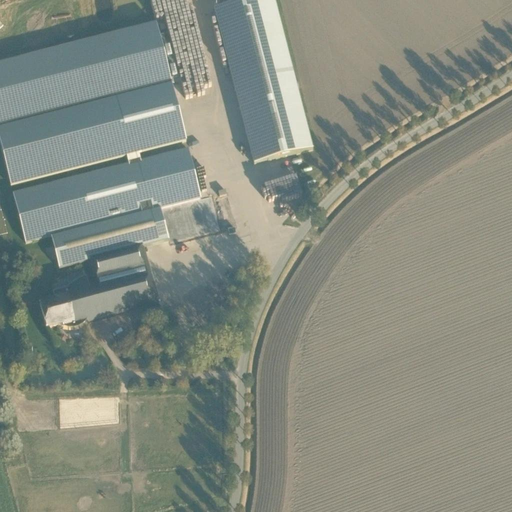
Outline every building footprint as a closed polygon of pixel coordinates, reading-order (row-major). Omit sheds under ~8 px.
[(313,150),(274,0),(247,0),(213,9),(254,165),(313,150)] [(0,64),(0,150),(10,189),(126,159),(128,166),(71,181),(71,180),(12,195),(25,246),(50,239),(84,230),(160,210),(201,200),(188,150),(140,163),(138,155),(186,143),(169,80),(178,77),(170,46),(161,48),(155,24),(0,64)] [(211,197),(201,200),(160,210),(168,242),(169,244),(220,231),(211,197)] [(168,242),(160,210),(84,230),(50,239),(58,272),(85,264),(143,249),(168,242)] [(160,307),(143,249),(85,264),(90,285),(89,286),(86,277),(80,280),(75,282),(71,285),(67,289),(68,294),(54,297),(54,299),(38,303),(44,329),(60,325),(61,328),(66,329),(71,329),(76,328),(81,327),(84,325),(86,321),(89,325),(160,307)] [(136,322),(141,347),(166,341),(163,328),(154,330),(151,318),(136,322)]
